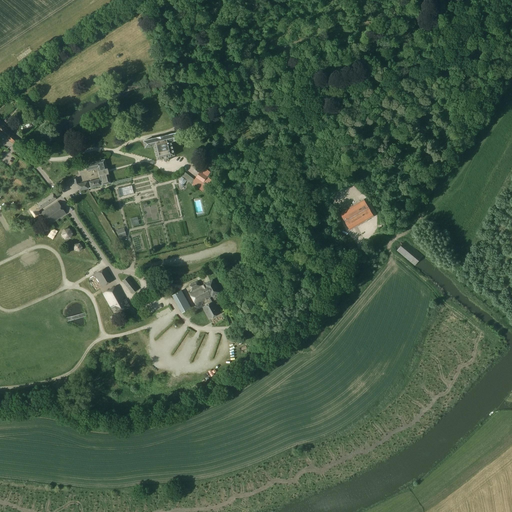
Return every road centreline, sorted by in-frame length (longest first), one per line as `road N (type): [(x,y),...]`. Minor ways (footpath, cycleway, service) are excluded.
road 1 (track): [(314,353),(339,375),(329,417),(256,450),(100,479),(0,469)]
road 2 (unclassified): [(0,91),(138,0)]
